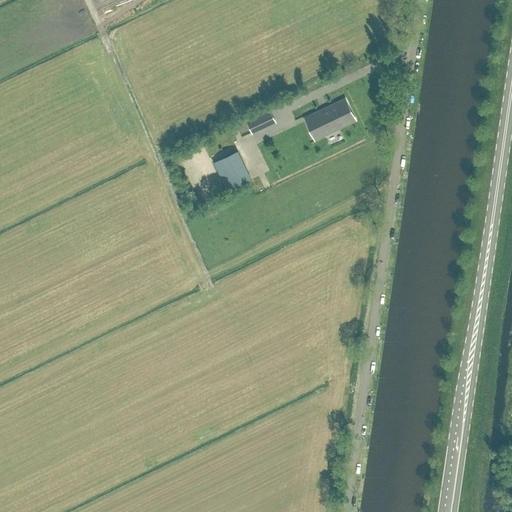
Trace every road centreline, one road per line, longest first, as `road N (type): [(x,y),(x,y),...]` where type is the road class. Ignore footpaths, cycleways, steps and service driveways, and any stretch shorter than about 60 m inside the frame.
road 1 (unclassified): [(346,511),(419,0)]
road 2 (primary): [(448,511),(511,82)]
